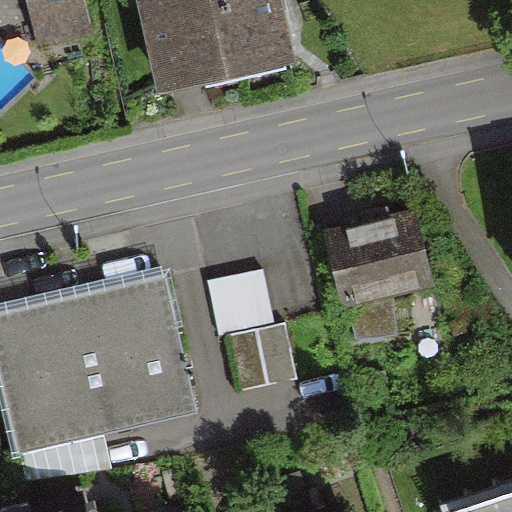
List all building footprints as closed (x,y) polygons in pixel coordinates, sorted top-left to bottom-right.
[(78,0),(23,0),(37,56),(90,43),(78,0)] [(129,0),(148,93),(276,68),(262,0),(129,0)] [(411,216),(319,237),(336,311),(346,309),(351,340),(388,335),(387,300),(428,290),(411,216)] [(155,268),(0,303),(0,409),(7,443),(185,403),(155,268)] [(275,271),(218,279),(233,389),(290,381),(275,271)] [(511,511),(511,492),(454,511),(453,511),(511,511)]
